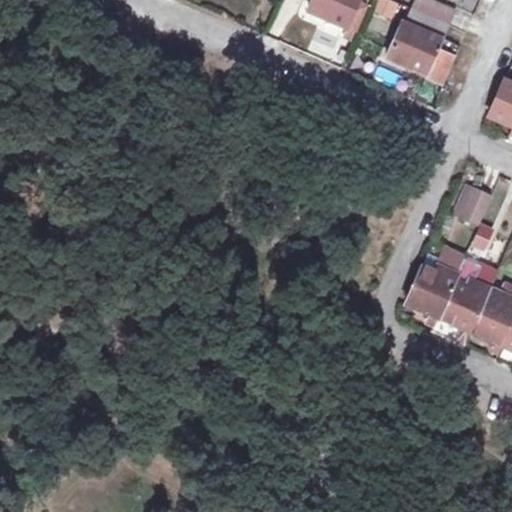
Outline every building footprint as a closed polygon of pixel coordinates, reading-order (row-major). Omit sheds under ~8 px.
[(316,0),(311,11),(349,28),(345,37),(353,40),(367,7),(357,3),(357,0),(316,0)] [(397,4),(387,0),(379,0),(375,11),(392,19),(397,4)] [(449,25),(455,11),(428,0),(417,0),(413,11),(449,25)] [(449,25),(413,11),(408,25),(404,23),(389,59),(427,75),(438,51),(442,40),(449,25)] [(445,83),(456,59),(438,51),(427,75),(445,83)] [(511,83),(505,81),(490,116),(511,126),(511,83)] [(454,216),(460,219),(474,188),(468,185),(454,216)] [(479,227),(492,196),(474,188),(460,219),(479,227)] [(481,229),(475,243),(485,247),(491,233),(481,229)] [(458,275),(462,267),(455,264),(451,273),(458,275)] [(456,282),(458,275),(451,273),(439,267),(436,274),(423,268),(408,304),(432,315),(429,323),(437,326),(440,318),(456,282)] [(472,332),(487,296),(497,272),(483,267),(476,283),(471,281),(468,288),(456,282),(440,318),(463,328),(472,332)] [(511,287),(507,286),(503,295),(511,298),(511,287)] [(511,323),(511,298),(503,295),(500,302),(487,296),(472,332),(495,342),(491,350),(499,353),(502,345),(511,323)] [(511,323),(502,345),(511,349),(511,323)] [(466,347),(472,332),(463,328),(457,343),(466,347)]
